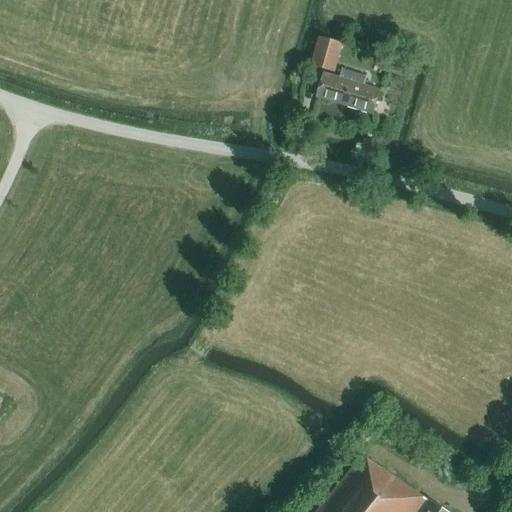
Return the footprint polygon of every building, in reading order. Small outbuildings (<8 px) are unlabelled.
[(334,74),(338,63),(339,58),(343,45),(319,38),(311,67),(334,74)] [(390,71),(404,75),(406,67),(392,63),(390,71)] [(324,74),(317,98),(345,107),(354,74),(343,71),(340,79),(324,74)] [(366,78),(354,74),(345,107),(372,115),(380,91),(364,86),(366,78)] [(418,511),(427,501),(362,457),(318,511),(418,511)] [(422,511),(444,511),(429,502),(422,511)]
